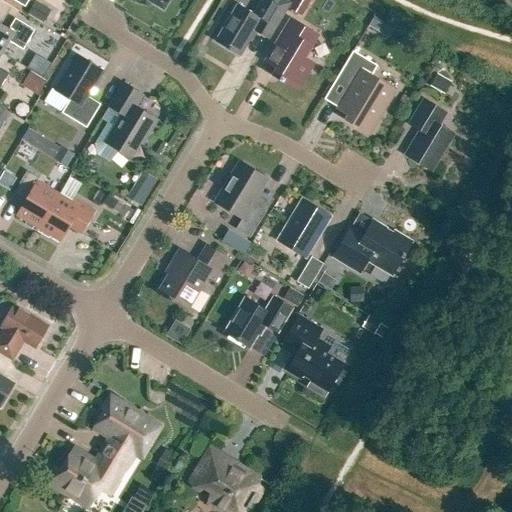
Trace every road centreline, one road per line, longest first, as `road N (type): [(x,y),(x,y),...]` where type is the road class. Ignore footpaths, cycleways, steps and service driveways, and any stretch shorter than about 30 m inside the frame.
road 1 (residential): [(214,127),(93,313)]
road 2 (residential): [(93,313),(0,470)]
road 3 (residential): [(240,399),(93,313)]
road 4 (residential): [(214,127),(165,65),(90,14)]
road 5 (residential): [(371,190),(214,127)]
